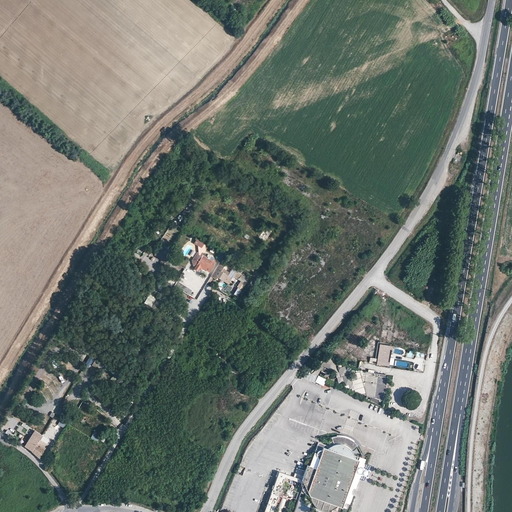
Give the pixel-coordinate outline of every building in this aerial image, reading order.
[(272,229),(265,225),(258,236),(265,241),(272,229)] [(201,258),(204,252),(202,251),(197,252),(192,260),(193,265),(196,266),(201,258)] [(233,253),(231,257),(239,263),(242,259),(233,253)] [(196,266),(194,268),(198,271),(199,268),(201,269),(202,267),(209,271),(214,262),(212,261),(211,264),(201,258),(196,266)] [(216,268),(212,274),(224,281),(228,275),(224,273),(225,271),(222,269),(220,271),(216,268)] [(178,281),(175,286),(189,295),(192,290),(178,281)] [(239,297),(242,291),(238,288),(234,294),(239,297)] [(150,292),(143,306),(151,310),(158,296),(150,292)] [(375,325),(364,315),(331,353),(342,362),(375,325)] [(380,344),(378,359),(377,364),(388,366),(391,346),(380,344)] [(92,366),(100,369),(103,363),(95,359),(92,366)] [(248,374),(253,377),(254,377),(257,372),(251,369),(248,374)] [(372,386),(373,375),(367,373),(363,394),(374,399),(374,397),(376,386),(372,386)] [(373,375),(372,386),(376,386),(374,397),(383,401),(387,377),(373,375)] [(59,407),(55,414),(61,417),(65,410),(59,407)] [(58,425),(64,429),(68,422),(62,418),(58,425)] [(49,424),(44,436),(57,441),(61,429),(49,424)] [(28,442),(25,446),(32,452),(39,459),(44,451),(50,441),(35,431),(28,442)] [(91,438),(97,442),(101,436),(95,432),(91,438)] [(356,446),(355,444),(354,443),(353,443),(351,442),(351,441),(350,441),(348,440),(347,439),(345,439),(344,439),(343,438),(341,438),(339,438),(338,438),(336,438),(335,438),(334,438),(333,439),(331,439),(334,446),(332,447),(330,448),(318,444),(309,468),(307,466),(305,472),(303,478),(302,481),(304,485),(301,493),(311,496),(311,499),(312,501),(313,504),(314,506),(318,509),(321,511),(325,511),(329,511),(332,510),(335,508),(337,506),(348,510),(360,475),(355,473),(357,467),(362,468),(365,461),(354,457),(353,455),(352,453),(351,451),(357,446),(356,446)] [(369,471),(362,468),(357,467),(355,473),(360,475),(367,477),(369,471)] [(295,475),(303,478),(305,472),(297,469),(295,475)] [(310,511),(309,511),(310,499),(300,499),(299,498),(294,511),(310,511)]
